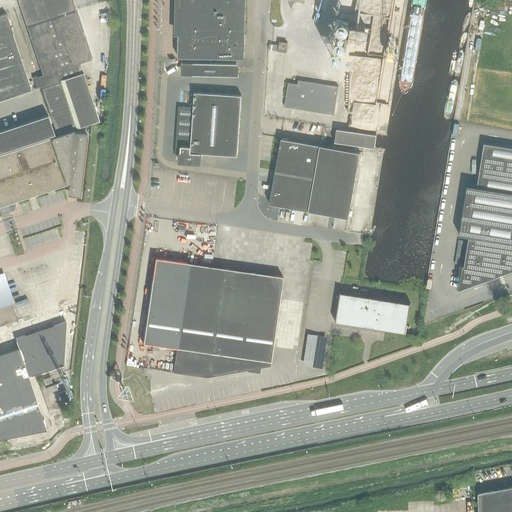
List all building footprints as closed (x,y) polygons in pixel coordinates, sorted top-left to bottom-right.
[(18,0),(40,68),(43,76),(38,77),(57,135),(73,130),(77,129),(99,121),(80,63),(91,60),(71,0),(18,0)] [(176,15),(176,19),(176,21),(180,21),(179,33),(178,33),(178,58),(182,58),(181,63),(195,63),(194,75),(236,76),(236,64),(210,63),(211,58),(244,59),(245,0),(179,0),(179,9),(176,9),(176,15)] [(0,100),(31,91),(5,14),(0,15),(0,100)] [(278,51),(286,52),(287,43),(279,42),(279,45),(278,51)] [(334,115),(338,87),(304,81),(303,85),(288,83),(284,107),(334,115)] [(181,146),(180,162),(199,163),(200,153),(237,156),(241,96),(194,92),(191,138),(177,137),(177,146),(181,146)] [(47,115),(38,118),(44,137),(53,134),(47,115)] [(38,118),(28,122),(35,141),(44,137),(38,118)] [(28,122),(19,125),(25,144),(35,141),(28,122)] [(19,125),(9,128),(16,147),(25,144),(19,125)] [(9,128),(0,131),(6,150),(16,147),(9,128)] [(336,129),(334,142),(375,148),(376,135),(336,129)] [(0,214),(11,211),(15,210),(16,203),(15,202),(66,185),(66,184),(69,183),(67,195),(79,196),(87,134),(74,133),(73,130),(57,135),(50,138),(0,154),(0,214)] [(281,138),(275,171),(315,178),(316,171),(321,146),(316,145),(281,138)] [(511,147),(484,143),(477,187),(511,192),(511,147)] [(315,178),(309,211),(348,218),(355,178),(360,153),(321,146),(316,171),(315,178)] [(270,197),(269,204),(280,206),(296,209),(304,210),(309,211),(315,178),(275,171),(270,197)] [(462,265),(458,290),(511,270),(511,192),(477,187),(467,185),(459,235),(469,237),(464,266),(462,265)] [(155,258),(143,343),(176,348),(172,373),(202,377),(205,377),(206,378),(269,366),(277,311),(282,276),(222,268),(221,268),(219,267),(212,266),(189,263),(155,258)] [(335,323),(365,328),(371,328),(405,334),(410,303),(340,292),(335,323)] [(0,353),(0,438),(46,429),(28,376),(63,365),(66,321),(15,338),(18,348),(0,353)] [(50,377),(43,380),(45,385),(52,383),(50,377)] [(57,390),(55,384),(46,388),(48,393),(57,390)] [(511,511),(511,486),(478,493),(478,511),(511,511)]
